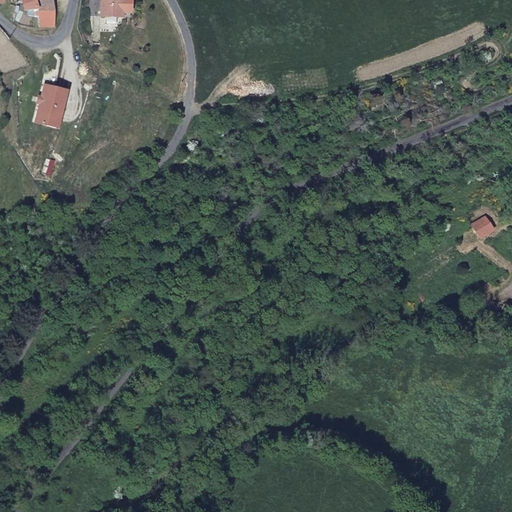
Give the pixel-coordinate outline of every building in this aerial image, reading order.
[(42,18),(56,19),(52,0),(23,0),(26,9),(31,9),(32,18),(42,18)] [(135,0),(107,0),(107,4),(105,7),(104,18),(125,19),(135,20),(135,0)] [(11,5),(6,14),(17,18),(19,7),(15,6),(11,5)] [(40,30),(55,31),(56,19),(42,18),(40,30)] [(41,106),(36,126),(58,132),(68,94),(46,88),(42,101),(41,106)]
